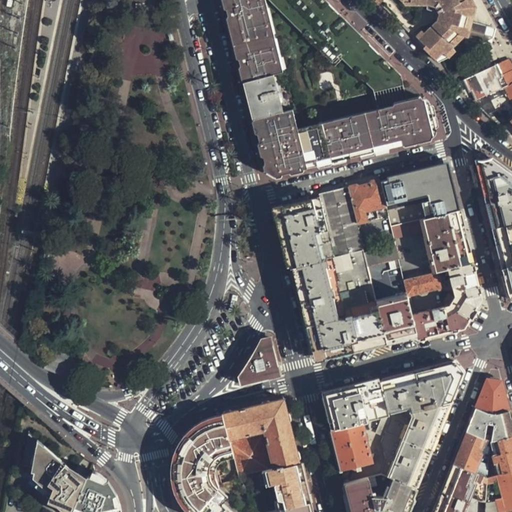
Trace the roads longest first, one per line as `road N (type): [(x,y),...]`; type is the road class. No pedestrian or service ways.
road 1 (primary): [(183,21),(226,201),(227,239)]
road 2 (residential): [(255,196),(458,147)]
road 3 (residential): [(300,380),(502,332)]
road 4 (residential): [(419,511),(476,373),(502,332)]
road 5 (residential): [(502,332),(458,147)]
road 6 (primary): [(255,196),(210,19)]
road 7 (primary): [(190,409),(278,300)]
road 8 (tertiary): [(452,100),(354,0)]
road 9 (primary): [(227,239),(213,305),(173,362)]
road 10 (tertiary): [(300,380),(332,511)]
road 11 (secondary): [(37,383),(68,431),(124,480)]
